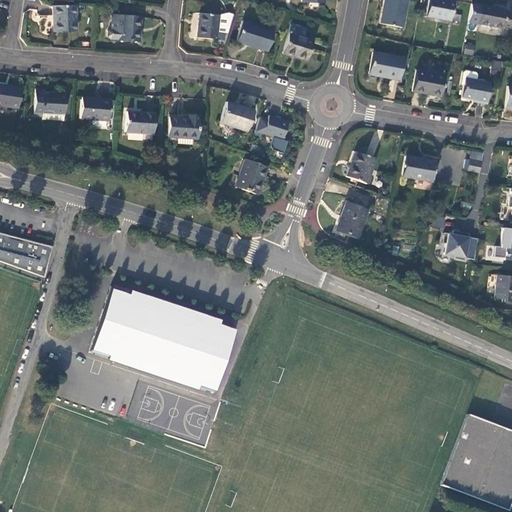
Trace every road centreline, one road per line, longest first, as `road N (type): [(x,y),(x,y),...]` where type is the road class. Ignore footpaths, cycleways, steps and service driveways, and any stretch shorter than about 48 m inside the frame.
road 1 (unclassified): [(0,448),(52,284),(70,194)]
road 2 (tertiary): [(511,361),(276,261)]
road 3 (tertiary): [(276,261),(70,194)]
road 4 (residential): [(346,111),(511,134)]
road 5 (residential): [(11,57),(169,69)]
road 6 (residential): [(169,69),(316,102)]
road 7 (tertiary): [(276,261),(326,120)]
